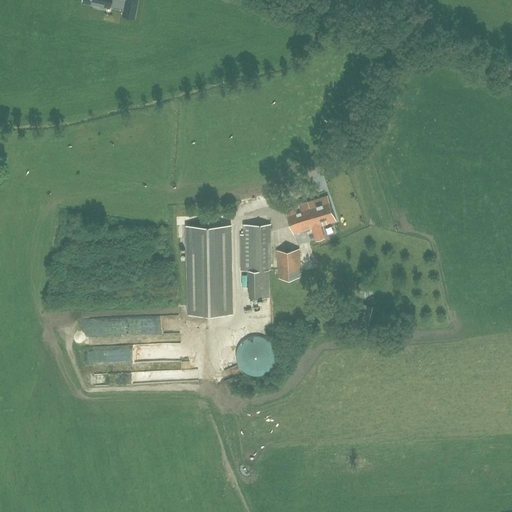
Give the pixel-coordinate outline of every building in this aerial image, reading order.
[(82,0),(83,2),(96,4),(95,7),(105,9),(105,6),(113,8),(114,2),(115,2),(115,0),(82,0)] [(137,0),(124,0),(122,14),(134,16),(137,0)] [(321,226),(336,221),(328,196),(286,209),(294,234),(312,228),(316,241),(325,238),(321,226)] [(265,264),(271,264),(271,224),(244,224),(244,234),(241,234),(241,270),(249,270),(249,297),(270,297),(269,269),(265,269),(265,264)] [(189,314),(233,313),(231,225),(187,226),(189,314)] [(276,250),(278,278),(301,276),(300,249),(276,250)] [(275,363),(275,359),(275,356),(274,352),(272,349),(270,346),(266,344),(263,342),(260,342),(256,341),(253,342),(249,343),(247,345),(244,347),(242,349),(240,352),(239,355),(239,359),(239,363),(240,367),(242,369),(245,373),(247,375),(251,376),(254,377),(258,377),(262,377),(265,375),(269,373),(270,372),(272,369),(274,366),(275,363)]
